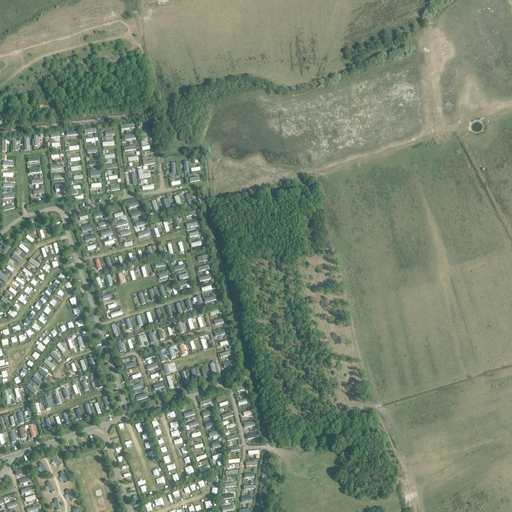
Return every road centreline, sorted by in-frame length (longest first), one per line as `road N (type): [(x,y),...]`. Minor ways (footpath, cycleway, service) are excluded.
road 1 (track): [(0,326),(17,320),(56,270),(184,234),(194,276)]
road 2 (track): [(220,386),(209,330),(137,352),(147,385)]
road 3 (track): [(26,215),(20,154),(45,152),(50,198)]
road 4 (track): [(86,288),(69,296),(29,345),(6,352),(19,365)]
